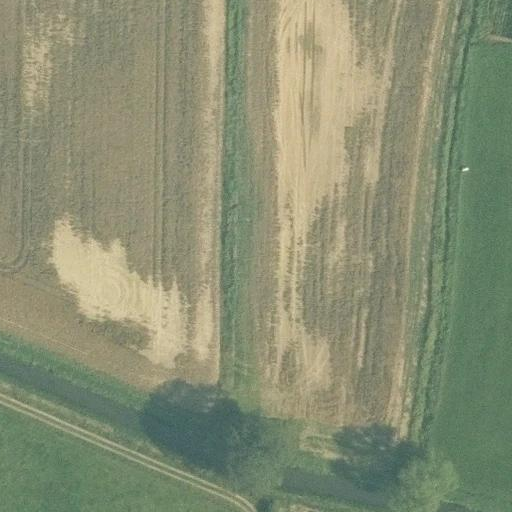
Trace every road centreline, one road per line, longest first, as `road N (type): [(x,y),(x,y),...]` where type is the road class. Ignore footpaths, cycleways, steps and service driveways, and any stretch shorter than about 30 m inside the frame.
road 1 (unclassified): [(0,258),(511,398)]
road 2 (track): [(250,511),(220,491),(0,397)]
road 3 (unclassified): [(436,0),(429,46),(511,50)]
